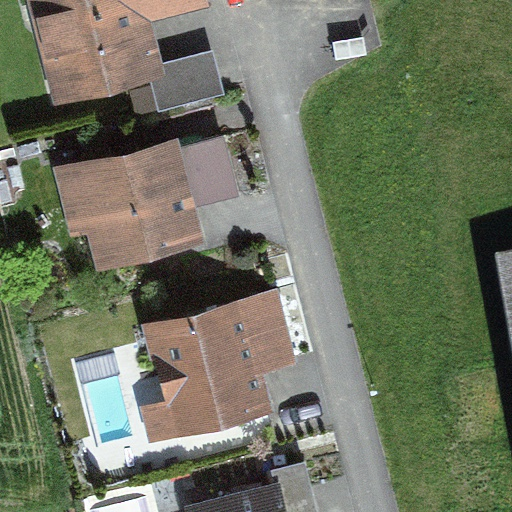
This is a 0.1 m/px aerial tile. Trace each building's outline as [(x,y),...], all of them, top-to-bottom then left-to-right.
[(29,0),(58,116),(164,89),(152,33),(208,21),(202,0),(29,0)] [(240,205),(225,147),(184,157),(182,148),(62,178),(91,288),(208,258),(197,216),(240,205)] [(511,279),(498,282),(511,356),(511,279)] [(292,377),(273,298),(122,335),(149,443),(272,414),(265,384),(292,377)] [(285,511),(280,488),(182,511),(285,511)]
